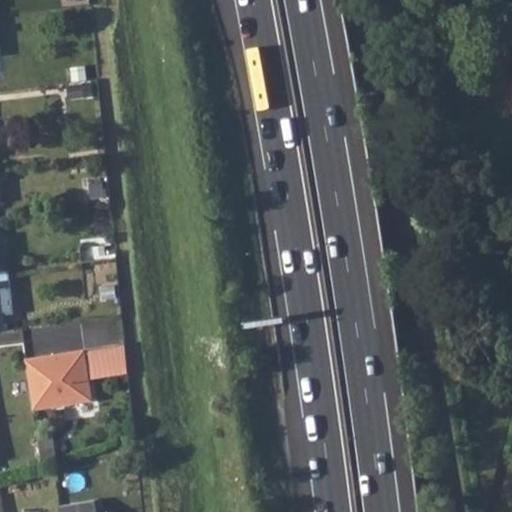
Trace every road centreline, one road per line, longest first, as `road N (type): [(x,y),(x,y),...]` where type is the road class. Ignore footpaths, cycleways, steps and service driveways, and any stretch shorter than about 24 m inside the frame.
road 1 (residential): [(360,0),(462,511)]
road 2 (motorway): [(253,0),(333,511)]
road 3 (motorway): [(381,511),(302,0)]
